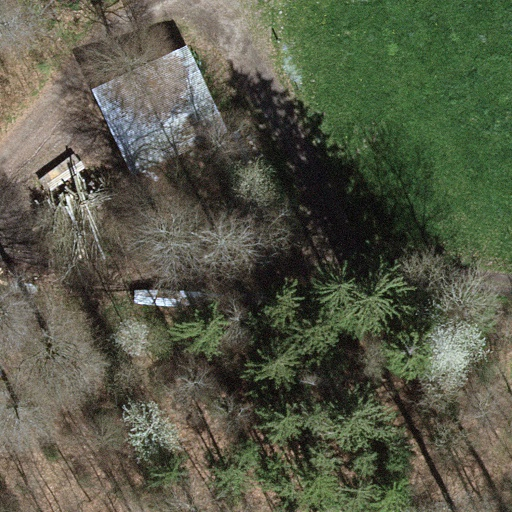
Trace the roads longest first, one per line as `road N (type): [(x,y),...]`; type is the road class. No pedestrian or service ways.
road 1 (track): [(511,298),(297,255),(171,0)]
road 2 (track): [(156,0),(65,79),(0,155)]
